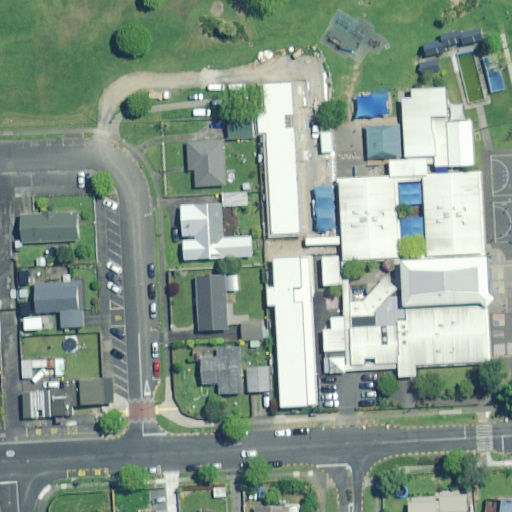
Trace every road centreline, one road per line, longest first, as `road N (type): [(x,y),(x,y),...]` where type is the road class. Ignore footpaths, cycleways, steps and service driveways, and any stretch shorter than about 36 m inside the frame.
road 1 (residential): [(0,155),(104,153),(129,177),(136,194),(144,452)]
road 2 (residential): [(350,444),(144,452)]
road 3 (residential): [(511,435),(350,444)]
road 4 (residential): [(144,452),(16,460)]
